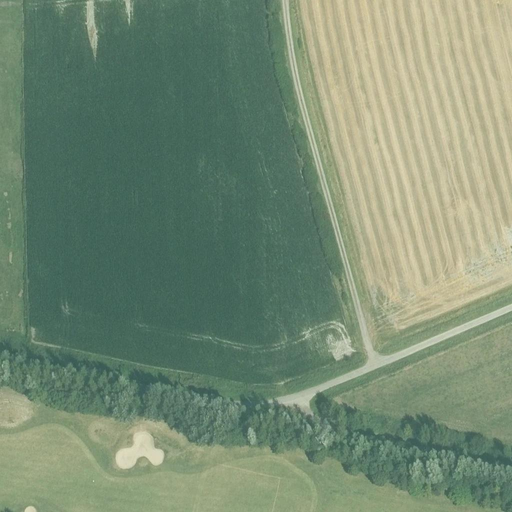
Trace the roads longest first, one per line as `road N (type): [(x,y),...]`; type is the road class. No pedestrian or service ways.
road 1 (track): [(374,365),(292,81),(281,0)]
road 2 (unclassified): [(298,398),(222,405),(0,358)]
road 3 (unclassified): [(298,398),(511,309)]
road 4 (unclassified): [(298,398),(326,428),(511,468)]
